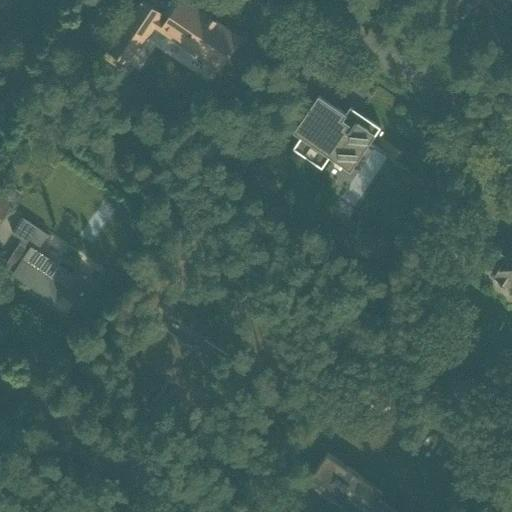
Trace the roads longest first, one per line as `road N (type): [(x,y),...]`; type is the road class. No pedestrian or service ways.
road 1 (residential): [(511,139),(311,0)]
road 2 (residential): [(186,511),(0,385)]
